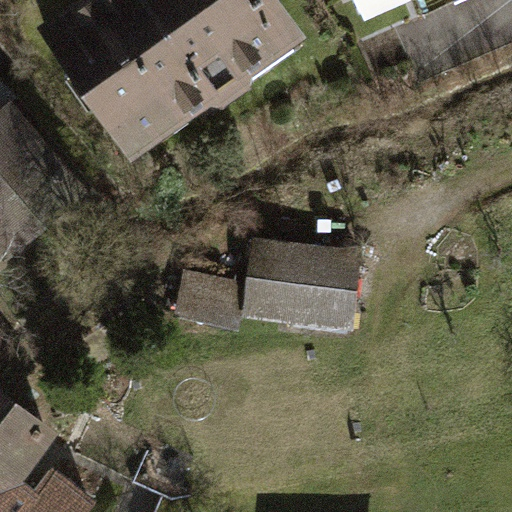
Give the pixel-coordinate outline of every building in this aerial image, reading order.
[(86,0),(44,30),(118,135),(157,108),(171,109),(207,83),(216,96),(289,45),(258,1),(259,0),(86,0)] [(356,0),(362,11),(386,0),(356,0)] [(79,193),(0,101),(0,236),(12,251),(79,193)] [(350,325),(358,258),(259,245),(250,311),(350,325)] [(238,326),(247,283),(187,271),(178,314),(238,326)] [(0,511),(75,511),(83,502),(48,476),(35,492),(12,475),(46,431),(0,396),(0,511)]
